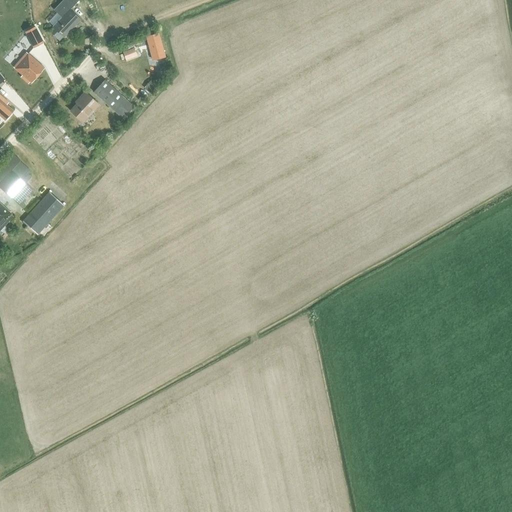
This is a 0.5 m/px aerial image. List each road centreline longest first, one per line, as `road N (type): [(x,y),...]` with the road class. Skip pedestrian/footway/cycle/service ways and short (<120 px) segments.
road 1 (track): [(0,483),(258,342),(251,331)]
road 2 (residential): [(0,153),(97,49)]
road 3 (track): [(258,342),(381,276)]
